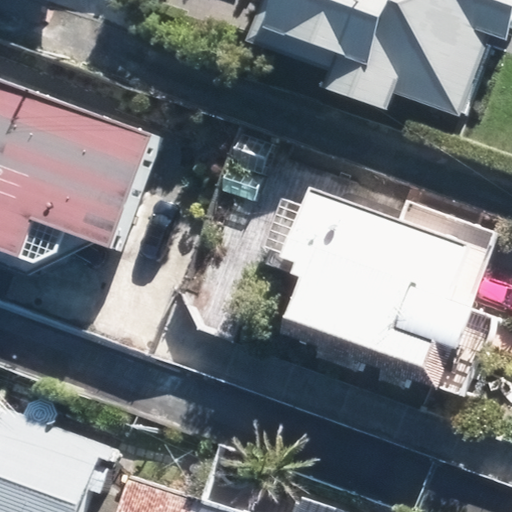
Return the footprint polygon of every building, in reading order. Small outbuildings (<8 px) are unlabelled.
[(511,0),(279,0),(269,30),(483,100),(507,25),(511,26),(511,0)] [(179,146),(23,90),(14,115),(0,109),(0,231),(53,250),(67,212),(146,240),(179,146)] [(499,246),(343,190),(320,254),(346,264),(321,334),(490,395),(511,308),(511,303),(493,293),(499,246)] [(85,511),(109,444),(0,406),(0,511),(85,511)] [(221,511),(146,485),(136,511),(221,511)]
